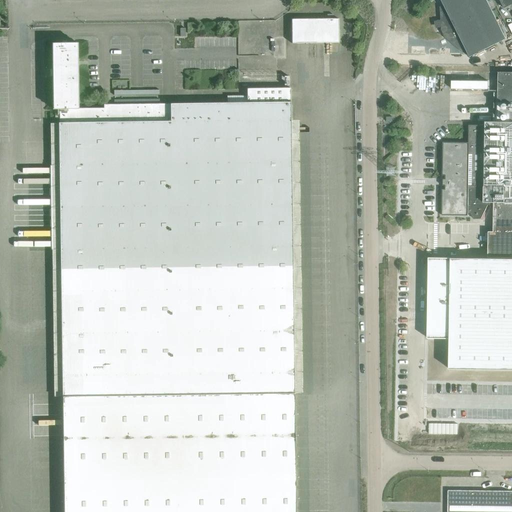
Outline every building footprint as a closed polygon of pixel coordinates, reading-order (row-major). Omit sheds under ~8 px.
[(442,30),(443,34),(492,10),(486,0),(441,0),(443,5),(440,7),(442,30)] [(511,0),(500,0),(504,8),(511,4),(511,0)] [(506,39),(492,10),(443,34),(445,37),(463,52),(466,51),(469,57),(506,39)] [(292,43),(339,43),(338,19),(291,19),(292,43)] [(296,511),(291,160),(290,88),(247,88),(247,102),(103,104),(103,108),(78,108),(77,43),(52,43),(53,109),(57,109),(57,116),(57,115),(57,110),(54,110),(53,110),(53,111),(54,111),(55,116),(55,118),(59,118),(59,122),(58,122),(63,511),(296,511)] [(442,189),(442,215),(468,216),(468,214),(471,214),(473,219),(481,219),(488,205),(494,205),(493,232),(488,232),(488,257),(511,257),(511,72),(498,72),(498,92),(497,122),(485,122),(485,125),(469,125),(469,142),(443,142),(442,175),(445,175),(445,179),(443,179),(442,186),(445,186),(445,189),(442,189)] [(429,258),(427,338),(450,339),(449,369),(511,369),(511,259),(474,258),(474,259),(451,258),(429,258)] [(511,511),(511,491),(448,490),(447,511),(511,511)]
